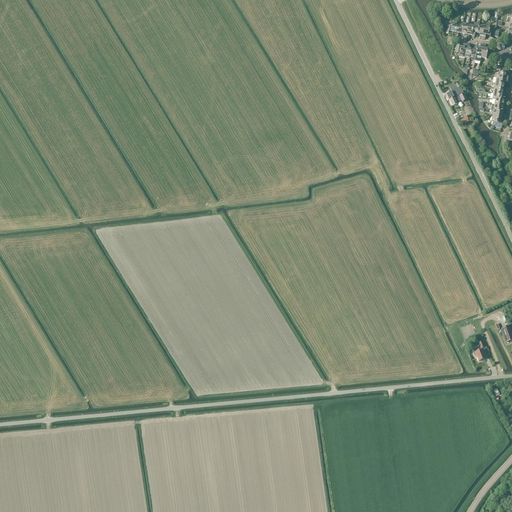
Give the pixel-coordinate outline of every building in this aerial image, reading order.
[(453,37),(455,38),(458,24),(452,23),(451,28),(450,28),(450,27),(447,26),(445,33),(449,34),(449,33),(453,33),(453,37)] [(490,27),(485,26),(482,40),(485,40),(486,36),(490,37),(490,39),(493,39),(494,32),(491,31),(491,32),(489,32),(490,27)] [(459,58),(464,59),(467,45),(464,44),(464,48),(459,48),(459,46),(456,45),(455,52),(458,53),(458,52),(460,52),(459,58)] [(480,63),(481,59),(483,45),(481,44),(480,48),(477,48),(475,61),(475,62),(480,63)] [(474,50),(471,50),(470,60),(475,61),(477,48),(478,47),(475,46),(474,50)] [(497,73),(496,79),(510,81),(511,79),(506,78),(507,73),(509,74),(509,70),(502,69),(502,72),(503,73),(502,74),(497,73)] [(450,102),(455,100),(459,97),(456,90),(451,93),(446,95),(450,102)] [(455,100),(450,102),(452,107),(457,105),(457,104),(463,101),(463,103),(467,101),(464,96),(455,100)] [(461,126),(470,122),(468,116),(459,120),(461,126)] [(506,122),(506,119),(492,116),(491,126),(495,126),(495,128),(502,129),(502,125),(501,125),(502,121),(506,122)] [(511,341),(511,331),(511,332),(509,327),(502,329),(507,344),(511,341)] [(482,351),(475,354),(474,355),(475,357),(476,357),(477,357),(479,363),(485,360),(482,351)]
